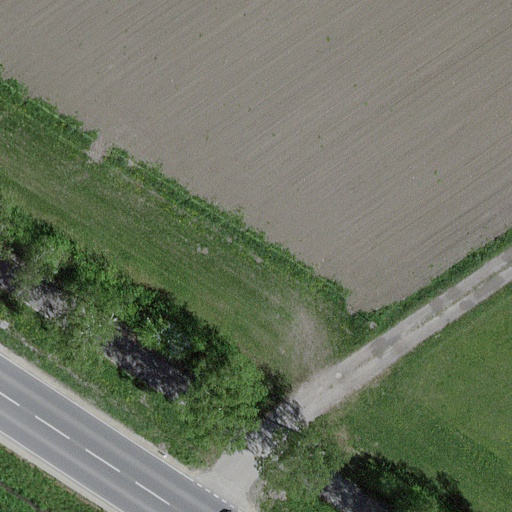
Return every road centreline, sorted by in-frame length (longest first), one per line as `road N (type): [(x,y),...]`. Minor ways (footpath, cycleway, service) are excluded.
road 1 (track): [(511,282),(288,439),(203,511)]
road 2 (primary): [(179,511),(0,393)]
